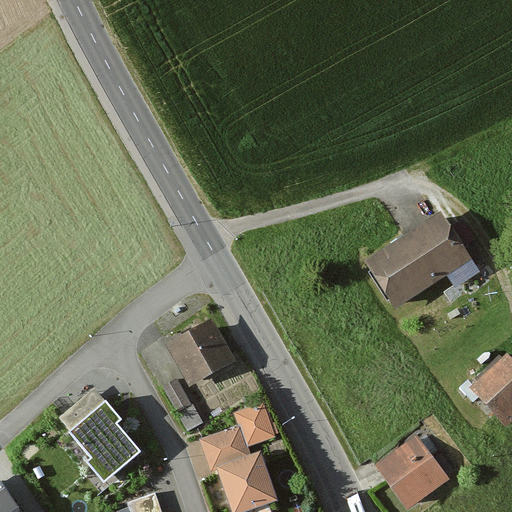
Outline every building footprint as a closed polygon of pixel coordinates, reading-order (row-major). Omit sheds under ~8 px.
[(478,272),(436,212),(357,266),(390,313),(443,276),(452,290),(478,272)] [(233,359),(208,319),(163,347),(188,387),(233,359)] [(468,386),(503,426),(511,417),(511,356),(509,359),(505,355),(468,386)] [(118,425),(105,410),(73,438),(95,464),(90,468),(104,484),(137,457),(113,429),(118,425)] [(227,511),(233,511),(272,499),(256,451),(246,454),(237,427),(196,440),(207,474),(214,471),(227,511)] [(372,464),(404,507),(444,478),(412,434),(372,464)] [(0,511),(14,511),(0,491),(0,511)]
